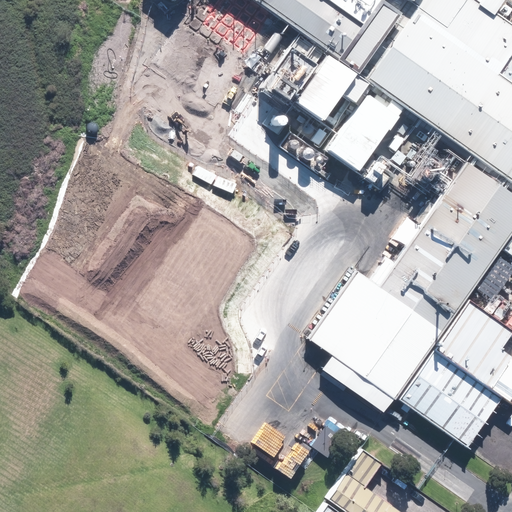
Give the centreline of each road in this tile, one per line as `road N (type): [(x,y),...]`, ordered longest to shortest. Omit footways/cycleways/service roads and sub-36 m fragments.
road 1 (unknown): [(244,86),(235,122),(212,135),(185,130),(167,110),(166,83),(182,61),(207,54),(239,74)]
road 2 (unknown): [(235,122),(340,203)]
